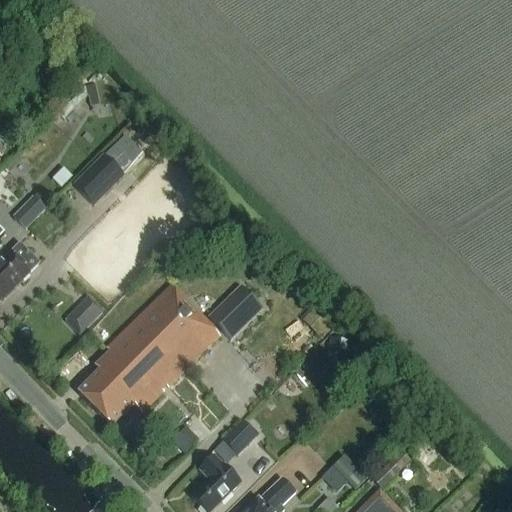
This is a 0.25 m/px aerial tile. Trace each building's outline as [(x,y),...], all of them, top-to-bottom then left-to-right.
[(74,188),(94,208),(124,179),(105,158),(74,188)] [(25,231),(50,206),(38,194),(13,219),(25,231)] [(0,298),(12,286),(16,290),(29,276),(39,267),(19,247),(10,257),(0,266),(0,298)] [(170,290),(106,352),(109,356),(110,356),(111,355),(122,366),(118,370),(120,373),(154,340),(186,373),(219,340),(170,290)] [(239,290),(207,322),(229,344),(261,313),(239,290)] [(88,300),(79,308),(95,324),(103,315),(88,300)] [(317,308),(301,324),(320,343),(336,327),(317,308)] [(99,375),(77,397),(111,431),(133,409),(141,417),(186,373),(154,340),(120,373),(118,370),(122,366),(111,355),(110,356),(109,356),(94,370),(99,375)] [(329,341),(328,354),(349,356),(350,344),(329,341)] [(222,444),(236,459),(256,440),(242,425),(222,444)] [(185,430),(171,445),(184,457),(198,442),(185,430)] [(371,484),(381,493),(410,464),(400,455),(371,484)] [(338,495),(349,484),(356,492),(368,480),(346,457),(323,479),(338,495)] [(199,473),(203,477),(209,483),(190,502),(200,511),(214,511),(240,487),(213,459),(199,473)] [(294,497),(281,483),(259,504),(257,503),(248,511),(280,511),(294,497)] [(395,511),(379,494),(360,511),(395,511)] [(511,511),(511,499),(502,507),(507,511),(511,511)] [(338,511),(328,501),(316,511),(338,511)]
